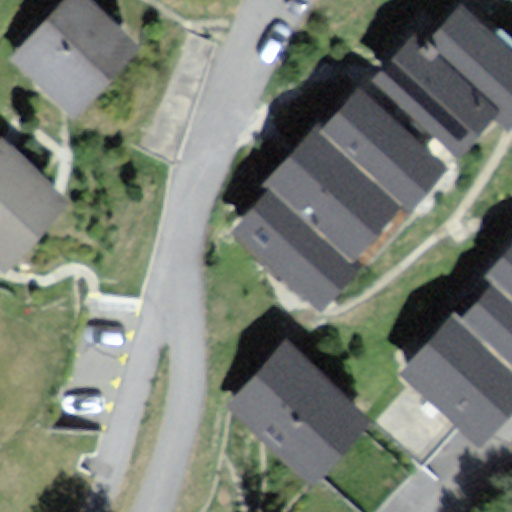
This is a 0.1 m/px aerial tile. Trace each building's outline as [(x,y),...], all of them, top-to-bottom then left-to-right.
[(81,0),(70,0),(26,49),(75,94),(125,39),(81,0)] [(421,34),(381,79),(435,128),(445,138),(485,94),(502,109),(511,97),(511,57),(494,41),(464,13),(434,46),(421,34)] [(326,139),(324,141),(315,134),(310,140),(281,174),(270,188),(277,193),(246,228),(281,259),(316,290),(349,252),(346,249),(386,201),(392,206),(434,155),(396,124),(361,95),(326,139)] [(0,147),(0,251),(9,259),(61,199),(0,147)] [(511,253),(503,264),(489,280),(494,284),(469,315),(462,323),(454,317),(441,333),(406,373),(475,433),(511,390),(511,253)] [(289,349),(238,405),(305,465),(356,409),(289,349)]
